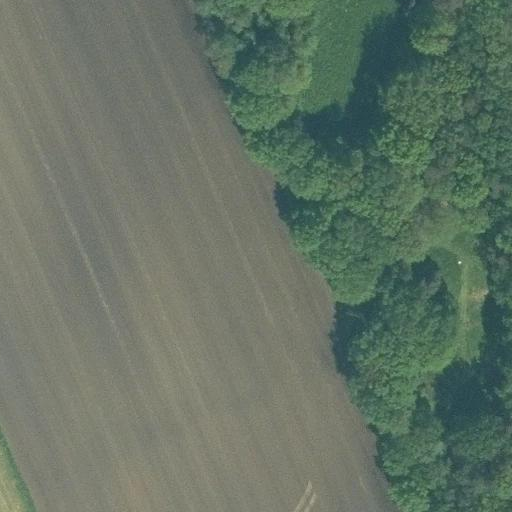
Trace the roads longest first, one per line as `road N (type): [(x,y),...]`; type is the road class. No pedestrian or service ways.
road 1 (track): [(447,0),(353,317)]
road 2 (track): [(511,52),(437,48),(324,110),(247,83)]
